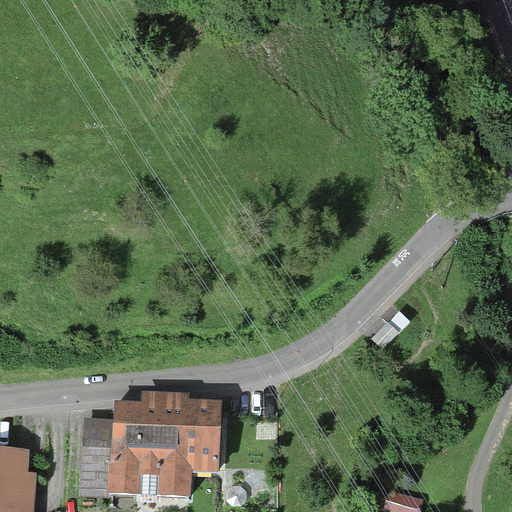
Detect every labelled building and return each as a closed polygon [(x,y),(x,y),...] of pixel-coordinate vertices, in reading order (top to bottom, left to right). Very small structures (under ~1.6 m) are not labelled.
[(389,323),(372,338),(383,350),(400,335),(389,323)] [(141,406),(114,404),(112,422),(107,497),(140,499),(142,479),(159,480),(158,499),(192,502),(194,476),(218,478),(224,404),(191,401),(192,396),(142,393),(141,406)] [(107,497),(112,422),(85,420),(80,498),(107,500),(107,497)] [(23,452),(0,450),(0,511),(33,511),(36,476),(28,475),(29,452),(23,452)] [(388,493),(383,511),(420,511),(423,502),(388,493)]
